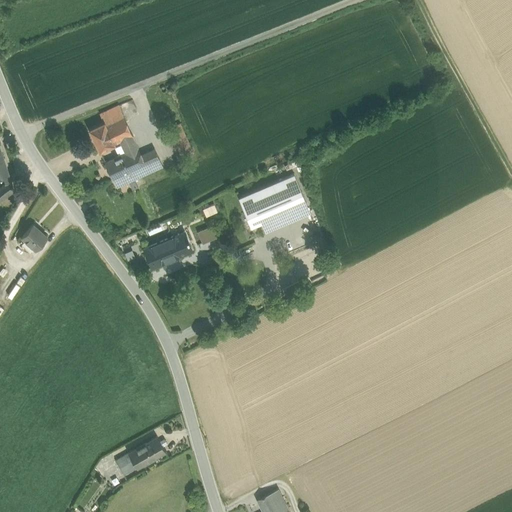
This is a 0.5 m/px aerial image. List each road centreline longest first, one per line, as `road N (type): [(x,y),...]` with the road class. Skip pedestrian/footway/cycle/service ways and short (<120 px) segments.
road 1 (unclassified): [(44,171),(156,322),(219,511)]
road 2 (unclassified): [(355,0),(25,134)]
road 3 (track): [(415,0),(511,171)]
